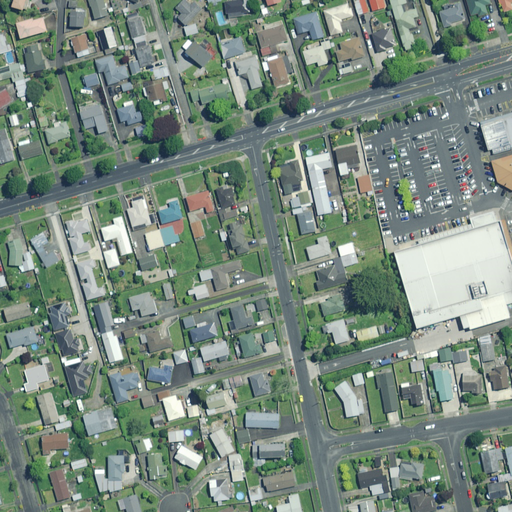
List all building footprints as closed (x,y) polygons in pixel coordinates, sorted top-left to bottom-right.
[(14,0),(12,7),(23,10),(26,0),(14,0)] [(109,15),(104,0),(93,0),(90,1),(95,19),(109,15)] [(191,6),(185,0),(184,0),(176,8),(182,14),(178,18),(186,26),(202,10),(194,2),(191,6)] [(252,12),(250,0),(238,0),(224,2),(227,18),(242,16),(242,13),(252,12)] [(386,7),(383,0),(359,0),(355,1),(358,15),(386,7)] [(409,29),(411,28),(416,27),(414,18),(418,17),(416,9),(404,13),(401,5),(407,3),(405,0),(389,0),(405,50),(411,49),(410,45),(415,43),(412,34),(410,34),(409,29)] [(484,12),(481,0),(482,0),(465,0),(470,16),(484,12)] [(511,0),(498,0),(503,16),(511,13),(511,12),(510,6),(511,5),(511,0)] [(465,19),(460,2),(455,4),(456,7),(440,12),(444,28),(452,25),(451,23),(465,19)] [(351,8),(349,9),(347,4),(324,11),(331,36),(343,32),(340,22),(343,21),(342,19),(353,16),(351,8)] [(85,12),(70,12),(70,27),(84,27),(85,12)] [(324,37),(316,12),(294,19),(298,34),(310,31),(313,40),(324,37)] [(144,36),(146,35),(140,14),(127,18),(133,39),(136,48),(136,49),(142,67),(155,63),(148,45),(146,45),(144,36)] [(47,31),(43,18),(34,21),(33,19),(17,24),(21,39),(47,31)] [(198,33),(196,24),(184,28),(187,36),(198,33)] [(288,41),(283,25),(258,33),(262,48),(260,49),(262,56),(280,51),(278,44),(288,41)] [(116,31),(114,26),(97,32),(104,50),(117,45),(113,32),(116,31)] [(395,47),(391,29),(373,33),(378,53),(386,51),(386,49),(395,47)] [(8,52),(3,34),(0,35),(0,52),(0,54),(8,52)] [(90,49),(85,35),(71,39),(76,53),(77,53),(78,57),(96,52),(95,47),(90,49)] [(245,53),(241,37),(220,43),(224,59),(245,53)] [(365,56),(359,37),(340,43),(342,50),(336,52),(339,62),(352,58),(352,60),(365,56)] [(331,48),(329,38),(320,40),(322,46),(303,52),(307,65),(317,62),(319,66),(328,64),(324,50),(331,48)] [(195,42),(194,44),(189,39),(183,46),(188,50),(186,53),(204,68),(213,56),(195,42)] [(43,60),(41,50),(39,51),(38,45),(24,48),(29,73),(46,69),(44,60),(43,60)] [(14,61),(11,53),(6,55),(8,63),(14,61)] [(117,69),(113,55),(95,60),(99,73),(104,71),(108,85),(120,82),(120,80),(129,78),(125,66),(117,69)] [(287,74),(293,73),(288,56),(283,58),(268,61),(263,63),(265,71),(271,70),(275,87),(289,84),(287,74)] [(259,69),(256,57),(236,63),(239,75),(247,73),(252,89),(262,86),(257,70),(259,69)] [(141,72),(138,61),(129,64),(133,74),(141,72)] [(0,67),(0,80),(12,77),(14,81),(24,78),(20,65),(2,68),(0,67)] [(353,71),(351,66),(342,69),(344,74),(353,71)] [(170,75),(167,67),(151,72),(153,80),(170,75)] [(99,84),(96,74),(83,78),(85,88),(99,84)] [(27,88),(32,87),(30,78),(25,80),(15,82),(19,97),(28,95),(27,88)] [(169,89),(167,81),(146,88),(151,102),(153,101),(155,106),(168,101),(164,90),(169,89)] [(134,82),(122,85),(124,94),(136,91),(134,82)] [(229,84),(191,92),(193,102),(202,100),(203,104),(229,99),(228,93),(231,92),(229,84)] [(0,109),(14,101),(6,90),(0,93),(0,109)] [(83,120),(103,114),(99,102),(79,108),(83,120)] [(49,125),(43,105),(35,107),(42,127),(49,125)] [(137,113),(134,105),(117,110),(121,122),(127,120),(129,125),(144,121),(141,112),(137,113)] [(19,124),(16,114),(9,117),(12,127),(19,124)] [(103,114),(83,120),(86,129),(97,126),(99,134),(108,131),(103,114)] [(511,115),(479,125),(489,157),(511,149),(511,115)] [(71,136),(66,122),(59,124),(60,126),(45,131),(49,144),(58,141),(58,140),(71,136)] [(145,125),(135,129),(139,138),(148,134),(145,125)] [(14,160),(5,130),(0,131),(0,157),(2,164),(14,160)] [(30,144),(29,140),(18,143),(23,160),(43,154),(40,142),(30,144)] [(336,150),(341,175),(349,174),(348,169),(361,167),(356,146),(336,150)] [(332,167),(329,153),(306,158),(318,215),(332,213),(322,169),(332,167)] [(511,155),(492,162),(498,183),(511,190),(511,155)] [(302,181),(298,161),(291,162),(291,164),(279,166),(285,195),(294,193),(302,191),(300,181),(302,181)] [(361,193),(368,192),(369,196),(374,195),(373,190),(369,175),(357,178),(361,193)] [(227,189),(226,187),(218,189),(223,208),(236,204),(231,188),(227,189)] [(214,211),(208,191),(187,198),(191,211),(205,207),(207,213),(214,211)] [(311,206),(308,191),(298,193),(299,198),(291,200),(292,208),(302,206),(302,208),(311,206)] [(149,214),(144,198),(132,201),(134,208),(128,210),(134,231),(135,230),(147,227),(146,226),(152,224),(157,223),(154,213),(149,214)] [(183,218),(178,201),(170,203),(171,208),(159,212),(162,224),(183,218)] [(238,216),(235,207),(225,210),(224,209),(218,211),(221,221),(238,216)] [(91,208),(69,212),(72,227),(93,223),(91,208)] [(316,232),(312,211),(297,214),(302,235),(316,232)] [(133,253),(123,217),(113,220),(114,225),(102,229),(106,241),(113,239),(114,242),(118,241),(122,256),(133,253)] [(511,257),(500,219),(395,252),(419,327),(460,315),(465,331),(511,316),(511,310),(510,303),(508,299),(511,297),(511,257)] [(204,236),(200,222),(191,224),(195,238),(204,236)] [(160,230),(165,246),(180,242),(178,235),(184,233),(181,224),(160,230)] [(89,227),(72,231),(77,248),(94,244),(89,227)] [(245,242),(241,229),(227,233),(232,248),(236,247),(238,255),(250,251),(247,241),(245,242)] [(165,246),(160,230),(145,234),(150,250),(165,246)] [(39,254),(45,251),(42,246),(49,242),(44,233),(31,240),(39,254)] [(332,254),(327,236),(317,239),(319,244),(307,248),(310,260),(332,254)] [(24,254),(20,239),(8,242),(10,249),(9,266),(20,266),(21,272),(34,269),(30,252),(24,254)] [(341,258),(355,253),(352,243),(338,247),(341,258)] [(96,250),(79,253),(82,273),(99,270),(96,250)] [(105,253),(109,267),(110,269),(120,266),(116,250),(105,253)] [(45,251),(39,254),(47,268),(60,261),(54,251),(47,255),(45,251)] [(334,266),(318,271),(320,281),(317,282),(320,290),(348,282),(346,274),(346,273),(344,267),(358,263),(355,253),(341,258),(334,260),(336,266),(334,266)] [(157,266),(154,255),(139,260),(143,271),(157,266)] [(242,269),(239,260),(199,273),(202,282),(213,278),(217,291),(229,287),(225,274),(242,269)] [(103,272),(85,276),(89,292),(107,287),(103,272)] [(174,298),(170,284),(163,286),(167,300),(174,298)] [(209,296),(205,285),(188,290),(189,296),(195,294),(197,300),(209,296)] [(72,292),(51,295),(56,321),(72,318),(69,312),(75,311),(72,292)] [(151,298),(150,292),(130,298),(133,311),(140,309),(142,317),(157,313),(153,297),(151,298)] [(346,310),(342,294),(328,298),(328,301),(321,303),(324,316),(346,310)] [(29,303),(30,302),(29,297),(22,299),(23,304),(4,310),(8,322),(33,315),(29,303)] [(268,309),(266,299),(256,302),(259,311),(268,309)] [(114,325),(107,303),(94,307),(103,340),(109,363),(123,359),(117,337),(114,338),(111,326),(114,325)] [(247,319),(242,305),(231,308),(235,321),(230,323),(232,331),(254,325),(252,317),(247,319)] [(196,326),(193,316),(182,319),(185,329),(196,326)] [(74,320),(57,325),(64,348),(82,342),(81,328),(77,329),(74,320)] [(350,340),(344,320),(326,325),(328,333),(333,332),(336,344),(350,340)] [(218,336),(214,323),(190,330),(194,343),(218,336)] [(38,342),(33,327),(6,335),(10,348),(24,344),(25,346),(38,342)] [(135,336),(133,329),(124,331),(126,339),(135,336)] [(275,340),(273,330),(263,333),(266,343),(275,340)] [(158,331),(146,334),(140,336),(143,344),(148,342),(151,353),(172,347),(170,338),(161,340),(158,331)] [(256,347),(253,334),(240,337),(245,358),(263,353),(260,345),(256,347)] [(229,354),(226,342),(201,349),(205,362),(229,354)] [(496,360),(493,343),(480,345),(483,362),(496,360)] [(452,354),(451,349),(439,351),(441,363),(454,360),(454,364),(468,361),(466,351),(452,354)] [(188,362),(185,350),(173,353),(177,365),(188,362)] [(84,353),(67,357),(74,388),(87,385),(89,365),(94,364),(93,358),(86,359),(84,353)] [(205,372),(201,358),(191,361),(195,375),(205,372)] [(425,370),(423,360),(410,363),(412,372),(425,370)] [(442,371),(441,364),(430,366),(431,371),(433,371),(437,391),(439,391),(441,401),(454,399),(449,370),(442,371)] [(49,380),(45,366),(25,372),(29,383),(24,385),(26,392),(39,388),(37,383),(49,380)] [(173,367),(165,366),(165,370),(151,368),(149,380),(171,383),(173,367)] [(509,388),(506,366),(495,368),(496,371),(489,372),(491,382),(494,382),(495,390),(509,388)] [(140,381),(137,372),(121,376),(120,372),(109,375),(117,403),(129,400),(126,391),(139,387),(137,382),(140,381)] [(265,383),(262,373),(250,377),(256,397),(272,392),(269,382),(265,383)] [(365,383),(362,373),(352,376),(355,386),(365,383)] [(398,411),(392,373),(377,376),(378,382),(381,382),(386,413),(398,411)] [(243,386),(240,376),(234,378),(236,387),(243,386)] [(483,393),(482,376),(463,376),(464,392),(472,391),(472,394),(483,393)] [(231,388),(228,379),(222,381),(225,390),(231,388)] [(356,400),(356,396),(345,382),(335,390),(344,402),(346,417),(359,416),(358,415),(365,414),(363,400),(356,400)] [(412,398),(409,383),(401,384),(404,400),(412,398)] [(216,387),(213,384),(206,389),(209,393),(216,387)] [(425,393),(422,393),(422,386),(411,387),(413,406),(424,405),(423,396),(427,396),(427,400),(430,400),(429,389),(424,389),(425,393)] [(227,405),(224,392),(206,397),(209,409),(207,410),(208,415),(216,413),(215,408),(227,405)] [(59,422),(50,393),(37,397),(46,425),(59,422)] [(154,405),(152,396),(142,399),(145,408),(154,405)] [(178,401),(176,396),(163,400),(169,421),(185,416),(181,400),(178,401)] [(200,415),(198,405),(187,408),(190,418),(200,415)] [(117,428),(111,408),(83,416),(89,436),(117,428)] [(279,414),(246,413),(246,427),(279,428),(279,414)] [(164,423),(163,415),(152,418),(155,428),(159,427),(159,424),(164,423)] [(72,426),(71,421),(55,426),(57,431),(72,426)] [(213,432),(211,427),(202,431),(203,436),(213,432)] [(228,439),(223,429),(210,436),(222,458),(235,451),(230,443),(232,442),(230,438),(228,439)] [(250,442),(248,430),(237,432),(239,444),(250,442)] [(184,441),(183,431),(169,432),(170,442),(184,441)] [(69,448),(67,434),(42,437),(44,456),(55,454),(55,450),(69,448)] [(147,451),(144,442),(136,445),(139,454),(145,452),(148,451),(147,451)] [(286,458),(285,445),(253,446),(254,459),(286,458)] [(203,458),(182,446),(175,458),(196,470),(203,458)] [(503,459),(501,449),(481,453),(486,474),(500,471),(498,460),(503,459)] [(128,450),(118,451),(118,456),(106,457),(110,492),(122,490),(121,481),(123,481),(122,473),(125,473),(124,463),(129,462),(128,450)] [(163,465),(162,454),(148,456),(151,480),(167,478),(166,465),(163,465)] [(243,481),(241,455),(230,456),(233,482),(243,481)] [(87,466),(85,459),(71,463),(73,470),(87,466)] [(412,481),(412,478),(421,479),(423,464),(402,461),(402,467),(390,469),(392,479),(393,478),(393,488),(400,487),(400,479),(412,481)] [(70,498),(62,469),(50,472),(58,501),(70,498)] [(383,477),(382,469),(358,474),(361,488),(371,486),(373,495),(390,492),(387,477),(383,477)] [(109,490),(103,470),(95,472),(100,493),(109,490)] [(297,492),(293,471),(283,473),(259,478),(261,488),(249,490),(253,506),(256,505),(255,501),(297,492)] [(230,500),(229,498),(234,498),(233,494),(235,494),(234,489),(232,489),(232,487),(228,487),(227,479),(210,481),(212,496),(214,496),(215,501),(218,501),(218,504),(222,504),(222,501),(230,500)] [(491,500),(508,497),(505,482),(488,486),(490,492),(489,493),(488,493),(488,494),(487,495),(487,496),(487,497),(487,498),(488,499),(489,500),(490,500),(491,500)] [(426,499),(424,491),(409,494),(413,511),(430,511),(437,511),(434,497),(426,499)] [(302,511),(298,494),(289,496),(291,504),(277,507),(278,511),(302,511)] [(141,511),(137,496),(118,501),(121,511),(126,509),(127,511),(141,511)] [(375,511),(374,501),(361,503),(361,511),(375,511)]
